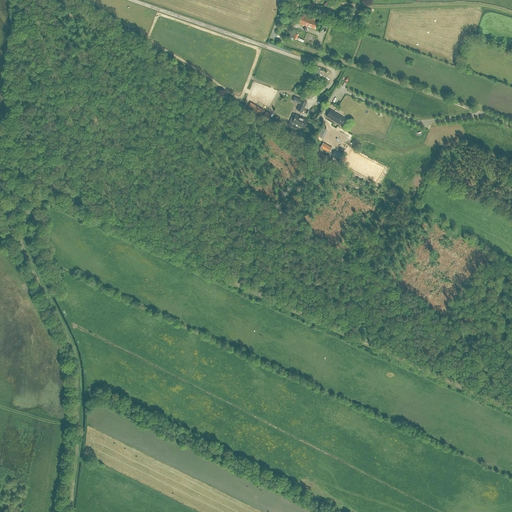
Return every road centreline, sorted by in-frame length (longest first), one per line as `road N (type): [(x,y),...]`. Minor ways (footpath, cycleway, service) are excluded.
road 1 (unclassified): [(511,409),(245,287),(56,188),(71,113),(45,50),(36,0)]
road 2 (track): [(56,188),(36,198),(19,235),(78,370),(68,511)]
road 3 (track): [(133,0),(333,69),(311,99)]
road 4 (unclassified): [(511,124),(316,52),(320,34)]
road 5 (track): [(511,13),(470,4),(334,7)]
